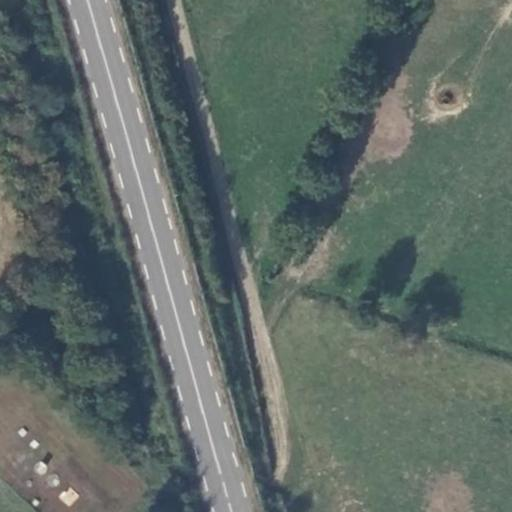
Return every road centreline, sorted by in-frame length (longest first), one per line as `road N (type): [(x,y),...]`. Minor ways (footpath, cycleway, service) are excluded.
road 1 (track): [(175,511),(264,488),(286,468),(247,271),(174,0)]
road 2 (secondary): [(236,511),(93,0)]
road 3 (track): [(113,511),(50,458),(0,450)]
